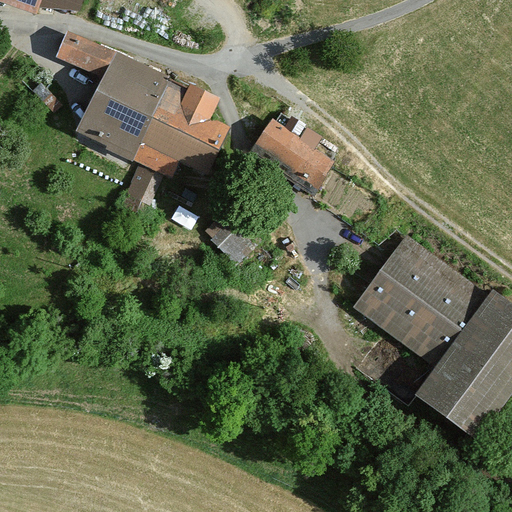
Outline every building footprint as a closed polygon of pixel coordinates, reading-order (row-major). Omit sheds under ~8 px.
[(35,0),(0,0),(0,11),(28,22),(35,0)] [(103,79),(77,146),(172,183),(179,165),(215,179),(236,126),(212,116),(221,93),(68,32),(56,61),(103,79)] [(332,160),(273,121),(251,154),(311,193),(332,160)] [(205,232),(238,263),(260,239),(226,209),(205,232)] [(400,249),(354,306),(435,370),(410,402),(466,445),(511,386),(511,299),(499,289),(480,312),(400,249)]
